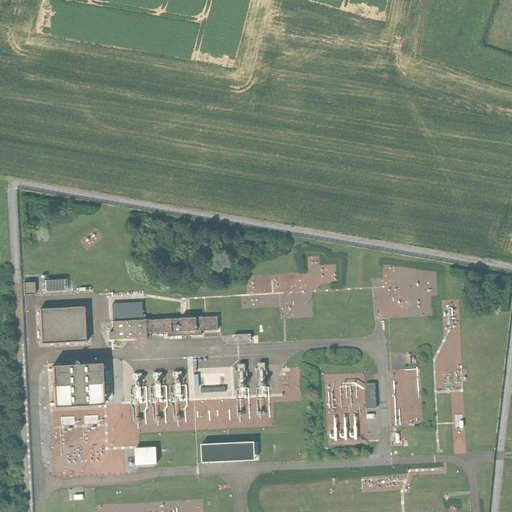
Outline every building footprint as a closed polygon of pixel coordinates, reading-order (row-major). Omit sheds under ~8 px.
[(317,278),(305,279),(306,290),(318,289),(317,278)] [(41,281),(42,292),(65,291),(65,279),(41,281)] [(33,296),(33,282),(24,282),(25,296),(33,296)] [(220,334),(219,317),(144,320),(143,301),(113,303),(115,339),(220,334)] [(84,306),(39,308),(41,344),(86,341),(84,306)] [(105,363),(49,366),(51,414),(107,411),(105,363)] [(367,406),(378,406),(378,382),(367,382),(367,406)] [(201,445),(202,463),(255,461),(254,443),(201,445)] [(135,448),(136,466),(157,466),(156,447),(135,448)]
